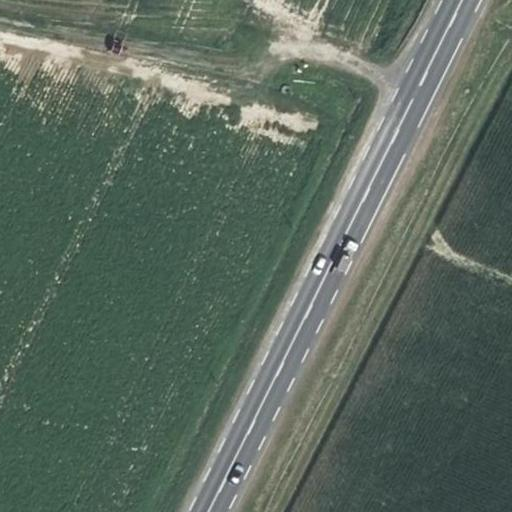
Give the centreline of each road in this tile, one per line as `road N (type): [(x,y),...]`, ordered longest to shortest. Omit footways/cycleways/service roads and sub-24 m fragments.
road 1 (primary): [(466,0),(213,511)]
road 2 (track): [(414,105),(314,51),(2,0)]
